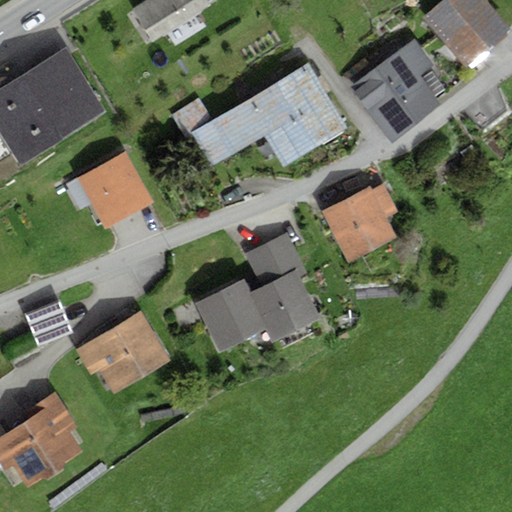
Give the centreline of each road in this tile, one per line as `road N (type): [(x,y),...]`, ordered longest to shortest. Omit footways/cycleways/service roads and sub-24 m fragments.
road 1 (residential): [(511,60),(383,151),(0,303)]
road 2 (unclassified): [(286,511),(432,381),(511,272)]
